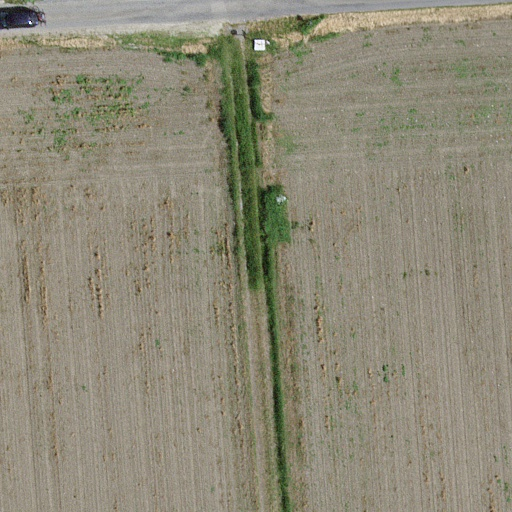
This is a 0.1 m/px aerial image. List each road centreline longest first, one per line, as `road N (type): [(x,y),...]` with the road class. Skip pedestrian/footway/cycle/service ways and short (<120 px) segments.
road 1 (track): [(276,511),(245,6)]
road 2 (unclassified): [(219,7),(0,21)]
